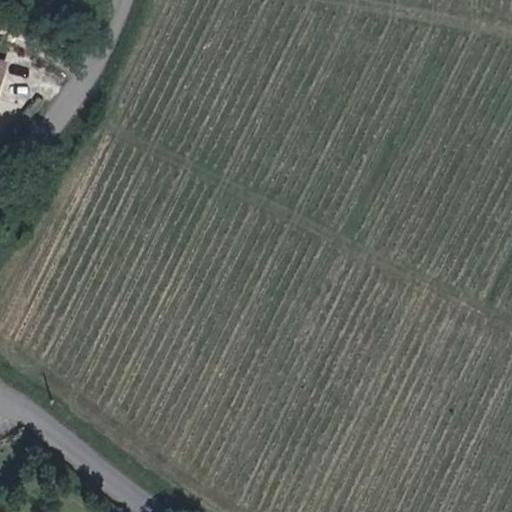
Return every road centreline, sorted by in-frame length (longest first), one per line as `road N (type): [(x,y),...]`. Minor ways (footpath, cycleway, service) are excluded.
road 1 (unclassified): [(0,181),(69,101),(118,0)]
road 2 (unclassified): [(0,400),(168,511)]
